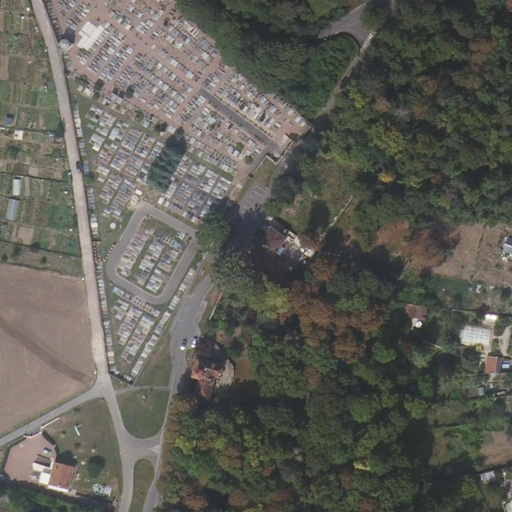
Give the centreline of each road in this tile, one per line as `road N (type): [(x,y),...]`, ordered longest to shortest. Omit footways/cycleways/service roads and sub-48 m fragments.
road 1 (unclassified): [(370,49),(190,323),(162,446)]
road 2 (unclassified): [(110,395),(63,111),(34,0)]
road 3 (unclassified): [(345,22),(299,35),(219,0)]
road 4 (unclassified): [(110,395),(0,446)]
